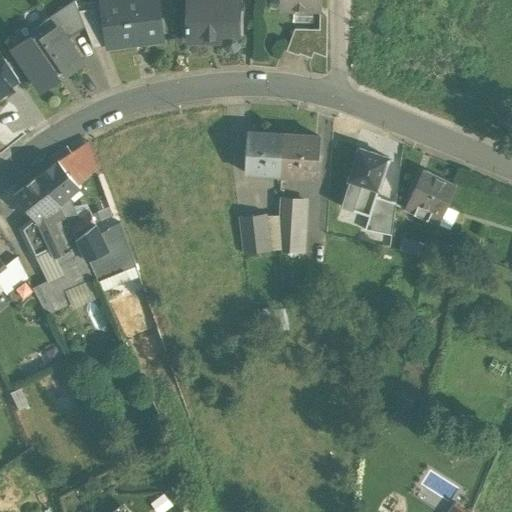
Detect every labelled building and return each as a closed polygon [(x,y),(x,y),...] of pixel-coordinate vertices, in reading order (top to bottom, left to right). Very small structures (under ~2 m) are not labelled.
[(127,0),(128,2),(102,5),(107,45),(107,47),(162,41),(157,0),(127,0)] [(205,0),(205,1),(189,1),(188,27),(187,27),(187,33),(188,33),(188,41),(205,41),(205,39),(216,39),(215,41),(224,42),(233,42),(233,0),(205,0)] [(239,14),(239,0),(233,0),(233,42),(224,42),(224,47),(229,52),(234,52),(239,47),(239,27),(244,27),(244,14),(239,14)] [(281,0),(269,0),(269,9),(281,10),(281,0)] [(281,0),(281,10),(319,10),(319,0),(281,0)] [(52,15),(69,40),(86,29),(75,1),(52,15)] [(103,8),(79,10),(86,29),(93,46),(107,45),(103,8)] [(41,91),(83,63),(69,40),(52,15),(9,43),(41,91)] [(307,30),(294,30),(286,52),(299,56),(299,55),(311,59),(313,53),(320,35),(307,34),(307,30)] [(327,35),(320,35),(313,53),(326,58),(327,35)] [(0,62),(0,101),(1,101),(0,98),(0,94),(19,81),(4,60),(0,62)] [(284,134),(248,132),(246,173),(282,176),(284,134)] [(320,136),(284,134),(282,176),(317,178),(320,136)] [(91,142),(76,153),(91,175),(100,168),(91,142)] [(76,153),(74,151),(59,163),(76,186),(91,175),(76,153)] [(388,160),(360,151),(351,180),(342,207),(354,211),(363,184),(379,190),(388,160)] [(59,163),(57,162),(38,177),(60,206),(61,205),(68,200),(80,190),(59,163)] [(456,186),(425,171),(407,211),(437,226),(456,186)] [(60,206),(38,177),(15,195),(34,218),(38,223),(48,217),(60,206)] [(363,184),(354,211),(370,216),(376,198),(379,190),(363,184)] [(396,205),(376,198),(370,216),(365,232),(392,236),(396,205)] [(305,200),(280,199),(279,216),(304,217),(305,200)] [(78,222),(68,200),(61,205),(72,227),(72,228),(78,222)] [(96,225),(90,213),(78,222),(72,228),(78,240),(96,225)] [(267,215),(239,218),(243,253),(271,250),(267,215)] [(304,217),(279,216),(282,250),(303,252),(304,217)] [(54,221),(48,217),(38,223),(51,250),(55,259),(69,251),(54,221)] [(34,218),(21,229),(35,258),(36,258),(51,250),(38,223),(34,218)] [(120,224),(107,228),(113,245),(110,246),(112,252),(117,251),(122,264),(133,260),(120,224)] [(108,252),(96,225),(78,240),(80,246),(86,261),(108,252)] [(418,245),(404,240),(400,251),(415,256),(418,245)] [(69,251),(55,259),(61,273),(86,261),(80,246),(69,251)] [(55,259),(51,250),(36,258),(47,282),(58,277),(62,275),(61,273),(55,259)] [(16,258),(5,267),(5,268),(0,272),(0,287),(2,291),(6,295),(27,279),(16,258)] [(86,261),(61,273),(62,275),(58,277),(66,292),(91,281),(95,280),(86,261)] [(47,282),(33,290),(46,315),(70,304),(72,303),(66,292),(58,277),(47,282)] [(91,281),(66,292),(72,303),(70,304),(73,310),(99,298),(91,281)] [(469,511),(457,503),(449,511),(469,511)]
